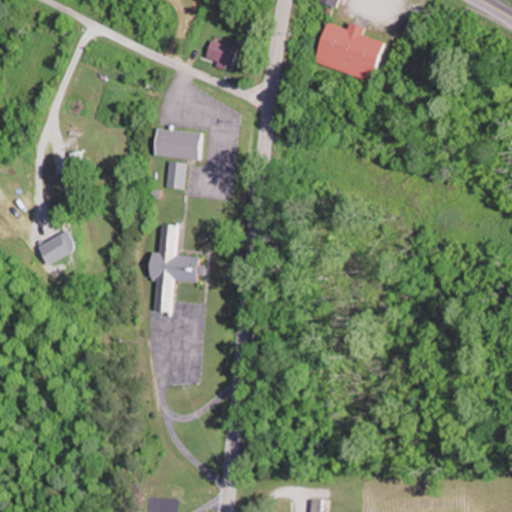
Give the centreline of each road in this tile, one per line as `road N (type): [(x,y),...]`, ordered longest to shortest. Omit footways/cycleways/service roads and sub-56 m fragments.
road 1 (secondary): [(226,511),(284,0)]
road 2 (residential): [(271,100),(164,60),(44,0)]
